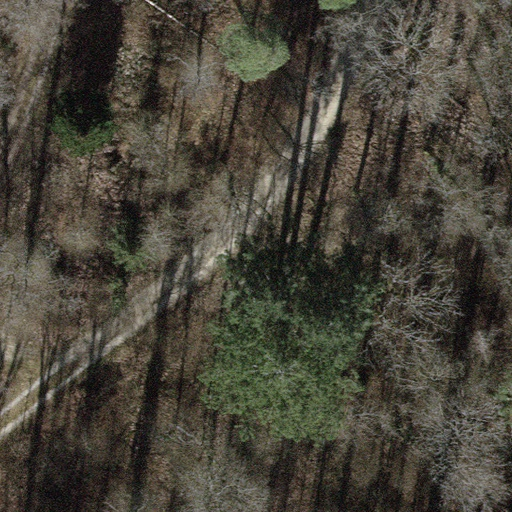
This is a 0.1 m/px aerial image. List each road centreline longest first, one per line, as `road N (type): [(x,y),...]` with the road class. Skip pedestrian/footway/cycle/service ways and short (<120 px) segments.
road 1 (track): [(0,431),(114,339),(252,208),(330,104),(381,0)]
road 2 (track): [(57,0),(0,154)]
